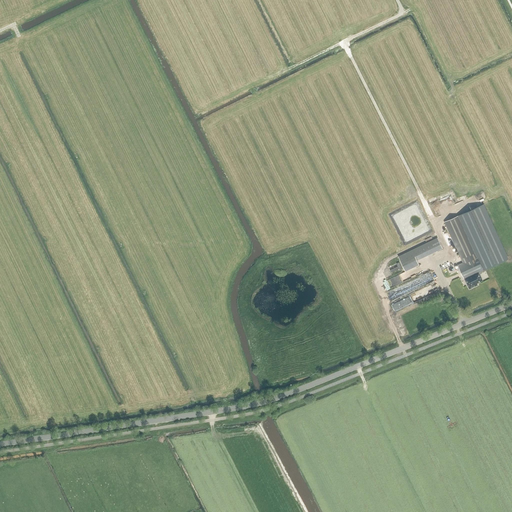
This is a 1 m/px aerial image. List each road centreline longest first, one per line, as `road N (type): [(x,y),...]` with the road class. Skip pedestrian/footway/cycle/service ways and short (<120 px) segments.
road 1 (tertiary): [(0,444),(268,400)]
road 2 (tertiary): [(511,304),(268,400)]
